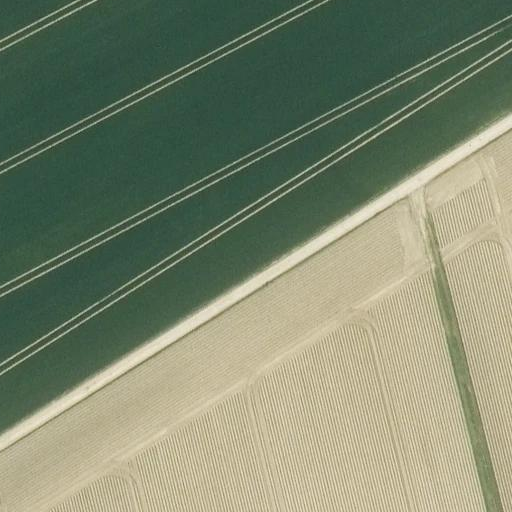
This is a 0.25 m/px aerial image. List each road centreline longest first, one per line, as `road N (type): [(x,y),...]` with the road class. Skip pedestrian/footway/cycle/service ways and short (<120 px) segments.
road 1 (track): [(0,448),(511,123)]
road 2 (track): [(495,511),(414,185)]
